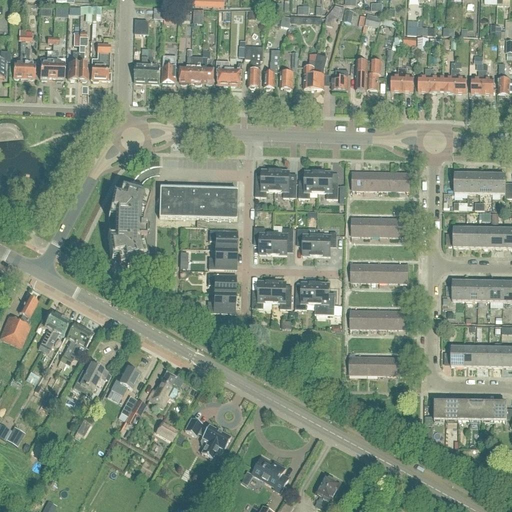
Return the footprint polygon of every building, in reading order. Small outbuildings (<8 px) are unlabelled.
[(483,0),(484,0),(492,1),(492,8),(497,8),(497,7),(497,1),(496,0),(483,0)] [(101,9),(92,9),(92,17),(101,17),(101,9)] [(153,22),(164,23),(164,12),(154,11),(153,22)] [(334,11),(326,21),(325,25),(333,27),(335,21),(341,22),(343,13),(334,11)] [(170,12),(164,12),(164,23),(163,26),(174,26),(175,16),(170,16),(170,12)] [(351,26),(354,14),(346,13),(344,24),(351,26)] [(191,15),(182,15),(181,24),(190,24),(191,15)] [(367,17),(365,28),(379,32),(381,20),(367,17)] [(290,21),(282,19),(280,30),(289,31),(290,21)] [(397,25),(383,21),(382,28),(395,31),(397,25)] [(148,37),(149,30),(149,26),(147,24),(135,23),(134,37),(148,37)] [(423,39),(435,39),(436,31),(435,31),(436,25),(432,25),(427,31),(423,31),(423,39)] [(435,39),(448,40),(448,32),(436,31),(435,39)] [(79,49),(78,55),(78,83),(81,83),(82,85),(86,85),(86,83),(87,83),(88,66),(83,66),(84,50),(87,48),(87,40),(86,41),(86,34),(80,34),(79,37),(79,40),(79,49)] [(53,47),(52,54),(51,82),(64,83),(64,62),(58,62),(58,40),(53,40),(53,47)] [(403,40),(403,41),(403,49),(416,50),(416,41),(403,40)] [(403,49),(403,41),(395,41),(394,49),(403,49)] [(417,41),(417,54),(428,54),(428,41),(417,41)] [(245,63),(251,63),(251,68),(254,68),(254,73),(248,73),(248,90),(250,90),(251,92),(254,92),(255,91),(260,91),(260,64),(262,64),(263,50),(245,50),(245,44),(245,61),(245,63)] [(442,44),(432,44),(431,52),(442,52),(442,44)] [(13,81),(23,81),(25,51),(25,46),(21,46),(20,65),(13,65),(13,81)] [(91,62),(91,68),(90,84),(92,84),(92,86),(98,86),(98,84),(109,84),(110,78),(108,78),(108,57),(109,57),(109,48),(97,48),(97,56),(97,62),(91,62)] [(29,65),(29,54),(29,52),(25,51),(23,81),(34,82),(35,65),(29,65)] [(153,69),(153,54),(153,52),(148,52),(148,54),(148,60),(147,60),(147,85),(151,85),(151,87),(159,87),(159,70),(153,69)] [(187,53),(187,60),(187,70),(180,70),(180,86),(181,86),(181,88),(184,88),(187,88),(187,86),(191,86),(192,60),(191,60),(192,53),(187,53)] [(0,81),(4,82),(5,73),(5,65),(10,65),(10,55),(0,54),(0,81)] [(39,82),(51,82),(52,54),(47,54),(47,61),(40,61),(39,82)] [(142,54),(142,60),(142,69),(135,69),(135,87),(143,87),(143,85),(147,85),(147,60),(148,60),(148,54),(142,54)] [(203,54),(203,60),(202,70),(202,87),(206,87),(206,88),(209,89),(212,89),(212,87),(213,87),(214,71),(207,71),(207,61),(210,61),(210,54),(203,54)] [(264,76),(264,91),(266,91),(266,93),(269,93),(270,91),(274,91),(274,76),(277,76),(277,69),(279,69),(279,54),(271,54),(271,66),(270,66),(270,76),(264,76)] [(68,66),(68,83),(69,83),(69,84),(73,84),(74,83),(78,83),(78,55),(73,55),(72,66),(68,66)] [(321,78),(321,72),(323,72),(324,72),(326,60),(317,58),(315,65),(314,92),(323,93),(324,78),(321,78)] [(196,61),(192,60),(191,86),(195,86),(195,88),(198,89),(201,88),(201,87),(202,87),(202,70),(196,70),(196,61)] [(483,61),(483,72),(491,73),(491,61),(483,61)] [(170,70),(163,70),(162,88),(170,88),(170,87),(174,87),(174,84),(175,84),(176,62),(170,62),(170,70)] [(304,92),(314,92),(315,65),(309,64),(309,71),(304,71),(304,92)] [(356,64),(356,76),(356,94),(367,94),(367,78),(369,78),(369,67),(369,65),(356,64)] [(228,88),(229,88),(229,72),(221,71),(221,65),(217,65),(216,81),(217,81),(217,88),(222,88),(223,90),(226,90),(228,88)] [(378,94),(378,78),(381,78),(381,65),(371,65),(371,67),(369,67),(369,78),(367,78),(367,94),(378,94)] [(242,66),(240,66),(238,66),(238,72),(229,72),(229,88),(230,88),(231,90),(234,90),(235,89),(240,89),(240,82),(242,82),(242,66)] [(452,81),(442,81),(442,97),(454,97),(454,66),(452,66),(452,81)] [(459,73),(455,73),(456,66),(454,66),(454,97),(455,97),(455,96),(466,97),(466,81),(459,81),(459,73)] [(504,82),(504,71),(504,67),(499,67),(498,74),(497,98),(509,98),(509,82),(504,82)] [(429,97),(430,97),(431,68),(430,68),(429,72),(425,72),(425,80),(418,80),(418,95),(429,96),(429,97)] [(434,68),(431,68),(430,97),(442,97),(442,81),(433,81),(434,68)] [(390,95),(402,95),(402,72),(398,71),(398,79),(391,79),(390,95)] [(407,72),(402,72),(402,95),(413,95),(413,80),(406,80),(407,72)] [(332,83),(332,93),(347,93),(348,74),(336,74),(336,83),(332,83)] [(471,97),(482,97),(483,74),(479,74),(478,82),(471,82),(471,97)] [(487,74),(483,74),(482,97),(493,98),(494,82),(486,82),(487,74)] [(293,76),(280,75),(280,91),(285,92),(287,94),(290,93),(291,92),(292,92),(293,76)] [(266,195),(275,195),(275,174),(262,174),(261,185),(255,185),(255,200),(266,201),(266,195)] [(289,174),(275,174),(275,195),(283,195),(283,201),(296,202),(296,186),(289,186),(289,174)] [(310,196),(318,196),(318,175),(305,175),(305,187),(299,187),(298,202),(309,202),(310,196)] [(332,176),(318,175),(318,196),(326,196),(326,202),(337,203),(338,188),(332,187),(332,176)] [(352,194),(366,194),(367,176),(352,176),(352,194)] [(366,194),(380,194),(381,176),(367,176),(366,194)] [(380,194),(394,195),(395,177),(381,176),(380,194)] [(409,177),(395,177),(394,195),(409,195),(409,177)] [(454,197),(467,197),(467,178),(454,178),(454,197)] [(467,197),(479,198),(480,178),(467,178),(467,197)] [(479,198),(492,198),(492,178),(480,178),(479,198)] [(504,202),(511,203),(511,186),(505,186),(505,178),(492,178),(492,198),(505,198),(504,202)] [(107,239),(111,264),(112,264),(114,271),(125,268),(126,271),(137,269),(136,266),(147,263),(143,244),(145,244),(146,231),(148,231),(149,226),(142,224),(149,200),(139,197),(139,193),(134,192),(129,190),(128,194),(122,192),(116,190),(114,197),(113,196),(108,222),(109,222),(108,239),(107,239)] [(159,191),(158,221),(235,223),(235,219),(236,204),(236,194),(192,192),(159,191)] [(351,240),(366,240),(366,222),(352,222),(351,240)] [(366,240),(380,240),(380,222),(366,222),(366,240)] [(380,240),(394,241),(394,222),(380,222),(380,240)] [(408,223),(394,222),(394,241),(408,241),(408,223)] [(259,258),(273,258),(274,237),(265,237),(265,231),(254,231),(254,246),(260,246),(259,258)] [(282,238),(274,237),(273,258),(287,259),(287,247),(293,247),(293,232),(282,232),(282,238)] [(303,259),(316,260),(317,239),(308,238),(309,233),(297,232),(297,247),(303,247),(303,259)] [(453,251),(466,252),(466,232),(454,232),(453,251)] [(466,252),(479,252),(479,233),(466,232),(466,252)] [(209,244),(215,245),(215,253),(236,253),(236,240),(224,239),(224,234),(209,233),(209,244)] [(492,233),(479,233),(479,252),(491,252),(492,233)] [(491,252),(504,252),(504,233),(492,233),(491,252)] [(330,239),(317,239),(316,260),(330,260),(330,248),(336,248),(336,236),(330,236),(330,239)] [(235,267),(236,253),(215,253),(215,261),(209,261),(208,273),(223,273),(223,267),(235,267)] [(350,286),(365,286),(365,268),(351,268),(350,286)] [(365,286),(379,286),(379,268),(365,268),(365,286)] [(379,286),(393,287),(393,269),(379,268),(379,286)] [(408,269),(393,269),(393,287),(407,287),(408,269)] [(214,288),(213,297),(234,297),(235,284),(223,283),(223,277),(208,277),(208,288),(214,288)] [(263,306),(272,306),(272,285),(259,285),(258,297),(252,297),(252,312),(263,312),(263,306)] [(286,286),(272,285),(272,306),(280,307),(280,313),(291,313),(292,298),(286,298),(286,286)] [(451,304),(464,304),(465,285),(452,285),(451,304)] [(464,304),(477,305),(477,285),(465,285),(464,304)] [(477,305),(489,305),(490,286),(477,285),(477,305)] [(306,307),(315,308),(315,287),(302,286),(301,298),(295,298),(295,313),(306,313),(306,307)] [(489,305),(502,305),(502,286),(490,286),(489,305)] [(502,305),(511,305),(511,286),(502,286),(502,305)] [(329,299),(329,287),(315,287),(315,308),(315,318),(334,319),(334,314),(335,299),(329,299)] [(234,311),(234,297),(213,297),(213,305),(207,305),(207,316),(222,317),(222,311),(234,311)] [(31,329),(28,328),(30,324),(28,323),(38,305),(28,300),(19,316),(22,318),(19,324),(9,320),(0,339),(0,342),(21,351),(31,329)] [(350,332),(364,332),(365,314),(350,314),(350,332)] [(364,332),(378,333),(379,314),(365,314),(364,332)] [(378,333),(392,333),(393,315),(379,314),(378,333)] [(37,351),(43,354),(61,320),(52,315),(44,329),(48,331),(37,351)] [(407,315),(393,315),(392,333),(407,333),(407,315)] [(43,354),(47,357),(58,337),(63,339),(70,325),(61,320),(43,354)] [(62,371),(65,366),(64,366),(70,356),(83,332),(74,327),(66,341),(71,343),(60,364),(57,369),(62,371)] [(92,337),(83,332),(70,356),(64,366),(65,366),(69,369),(80,349),(85,351),(92,337)] [(495,351),(489,351),(488,371),(501,371),(501,351),(500,351),(501,346),(495,345),(495,351)] [(451,370),(464,370),(464,351),(451,351),(451,370)] [(464,370),(476,370),(476,351),(464,351),(464,370)] [(476,370),(488,371),(489,351),(476,351),(476,370)] [(501,371),(511,371),(511,351),(501,351),(501,371)] [(349,378),(364,379),(364,360),(350,360),(349,378)] [(364,379),(378,379),(378,361),(364,360),(364,379)] [(378,379),(392,379),(392,361),(378,361),(378,379)] [(406,361),(392,361),(392,379),(406,379),(406,361)] [(81,374),(73,391),(89,399),(99,381),(103,383),(107,376),(96,371),(96,370),(91,367),(86,376),(81,374)] [(116,383),(111,393),(122,398),(126,390),(132,393),(139,378),(127,371),(120,385),(116,383)] [(25,383),(34,388),(39,380),(30,375),(25,383)] [(152,392),(147,402),(162,410),(172,391),(170,389),(175,380),(165,375),(155,394),(152,392)] [(20,387),(12,382),(9,386),(17,391),(20,387)] [(127,420),(131,414),(130,414),(136,403),(130,399),(120,416),(127,420)] [(145,408),(136,403),(130,414),(131,414),(139,419),(145,408)] [(434,425),(446,425),(447,406),(434,406),(434,425)] [(446,425),(458,425),(459,406),(447,406),(446,425)] [(458,425),(467,425),(470,425),(471,406),(459,406),(458,425)] [(470,425),(471,425),(471,430),(479,430),(479,425),(482,425),(483,406),(471,406),(470,425)] [(482,425),(494,426),(495,406),(483,406),(482,425)] [(511,423),(511,418),(507,419),(507,407),(495,406),(494,426),(507,426),(507,424),(511,424),(511,423)] [(204,450),(200,456),(212,462),(218,451),(223,453),(231,440),(208,428),(206,432),(201,430),(202,428),(191,421),(184,434),(196,440),(198,437),(202,439),(200,444),(201,448),(204,450)] [(155,437),(171,446),(178,434),(162,425),(155,437)] [(5,444),(9,437),(9,436),(6,435),(8,431),(0,426),(0,441),(5,444)] [(180,447),(184,440),(179,437),(175,444),(180,447)] [(262,461),(252,477),(264,484),(266,482),(276,488),(274,492),(280,496),(289,482),(282,478),(285,472),(274,466),(273,468),(262,461)] [(195,468),(188,475),(192,480),(199,473),(195,468)] [(344,495),(352,485),(345,480),(338,491),(344,495)] [(317,497),(322,500),(316,510),(318,511),(325,511),(330,504),(332,506),(336,499),(334,497),(339,489),(326,481),(317,497)]
